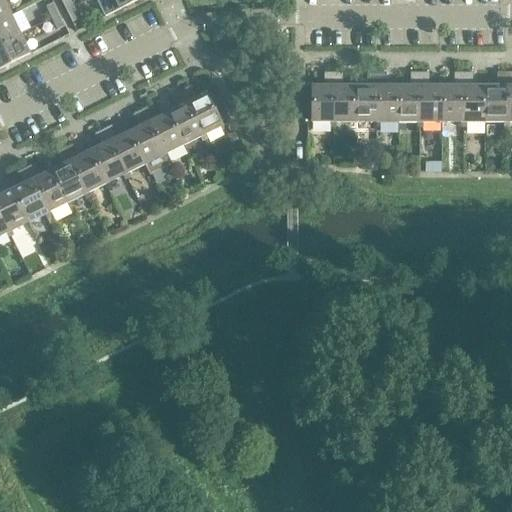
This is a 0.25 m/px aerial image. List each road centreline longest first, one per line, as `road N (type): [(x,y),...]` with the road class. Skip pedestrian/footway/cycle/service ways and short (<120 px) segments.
road 1 (residential): [(0,119),(194,26)]
road 2 (residential): [(296,17),(511,15)]
